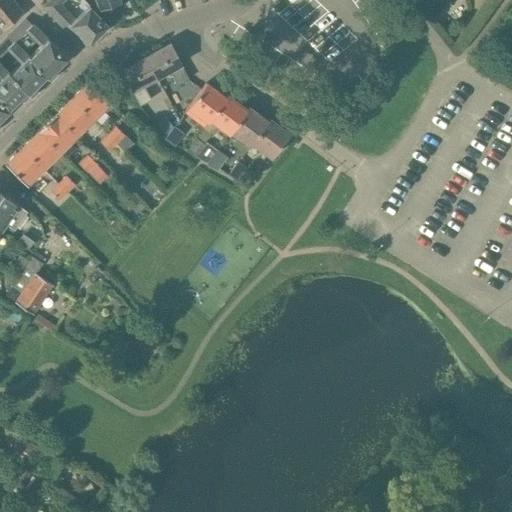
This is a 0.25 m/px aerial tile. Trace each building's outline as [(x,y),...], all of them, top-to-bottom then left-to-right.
[(0,0),(0,27),(3,31),(22,13),(10,0),(0,0)] [(107,25),(83,0),(49,0),(43,6),(83,49),(107,25)] [(95,0),(99,9),(120,2),(118,0),(95,0)] [(35,26),(32,24),(31,24),(25,18),(7,36),(13,43),(15,45),(35,26)] [(0,56),(13,43),(7,36),(0,42),(0,56)] [(66,58),(47,38),(27,57),(45,75),(51,81),(62,70),(58,66),(66,58)] [(170,43),(145,56),(156,78),(169,70),(177,85),(188,79),(180,64),(181,64),(170,43)] [(27,57),(26,56),(8,74),(30,95),(32,97),(41,88),(36,83),(45,75),(27,57)] [(156,78),(145,56),(119,70),(131,91),(132,90),(139,105),(150,99),(143,84),(156,78)] [(8,74),(7,73),(0,79),(0,101),(8,110),(17,101),(20,105),(30,95),(8,74)] [(71,98),(92,119),(109,103),(88,81),(71,98)] [(207,121),(209,119),(225,97),(206,83),(188,107),(207,121)] [(209,120),(203,128),(212,134),(218,126),(229,134),(230,132),(231,132),(246,109),(227,95),(225,97),(209,119),(209,120)] [(55,114),(76,136),(92,119),(71,98),(55,114)] [(0,101),(0,127),(4,123),(0,119),(9,110),(8,110),(0,101)] [(230,132),(239,138),(250,146),(251,144),(267,121),(248,107),(246,109),(231,132),(230,132)] [(59,152),(76,136),(55,114),(38,130),(59,152)] [(156,123),(163,134),(170,129),(163,119),(156,123)] [(267,121),(251,144),(270,159),(289,134),(269,119),(267,121)] [(88,131),(93,137),(102,129),(96,123),(88,131)] [(185,133),(174,125),(163,139),(174,147),(185,133)] [(107,134),(124,152),(133,143),(115,126),(108,133),(107,134)] [(43,168),(59,152),(38,130),(22,147),(43,168)] [(124,152),(107,134),(99,142),(117,160),(124,152)] [(205,145),(195,138),(185,151),(195,159),(196,158),(206,164),(206,163),(208,161),(216,150),(216,149),(207,142),(205,145)] [(26,185),(43,168),(22,147),(5,164),(26,185)] [(207,164),(208,164),(217,171),(218,170),(227,157),(218,151),(217,150),(216,149),(216,150),(208,161),(206,163),(207,164)] [(97,164),(87,154),(78,164),(88,173),(97,164)] [(238,162),(228,176),(238,183),(248,169),(238,162)] [(58,184),(67,193),(75,185),(66,176),(58,184)] [(59,201),(67,193),(58,184),(50,192),(59,201)] [(0,191),(0,227),(1,229),(4,225),(12,231),(26,210),(0,191)] [(43,263),(31,255),(26,262),(26,261),(11,284),(22,292),(21,292),(23,294),(15,305),(31,316),(51,287),(34,275),(43,263)] [(97,266),(88,275),(93,280),(102,272),(97,266)] [(21,293),(11,287),(5,297),(14,303),(19,296),(21,293)] [(65,462),(20,436),(11,451),(21,457),(19,462),(54,482),(65,462)]
